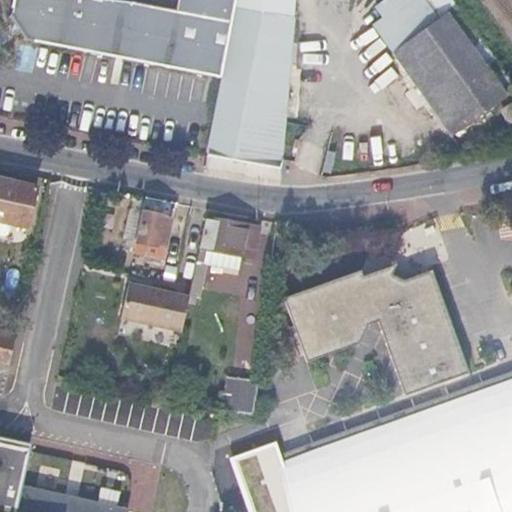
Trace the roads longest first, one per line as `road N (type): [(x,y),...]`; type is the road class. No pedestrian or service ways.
road 1 (residential): [(511,168),(341,197),(271,198),(0,148)]
road 2 (residential): [(200,511),(199,472),(173,449),(40,420),(29,386)]
